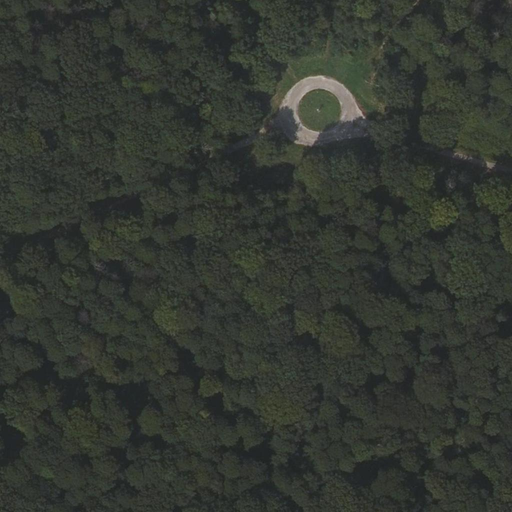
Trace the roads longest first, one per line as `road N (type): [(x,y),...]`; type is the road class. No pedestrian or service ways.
road 1 (track): [(0,254),(290,119)]
road 2 (track): [(348,119),(511,171)]
